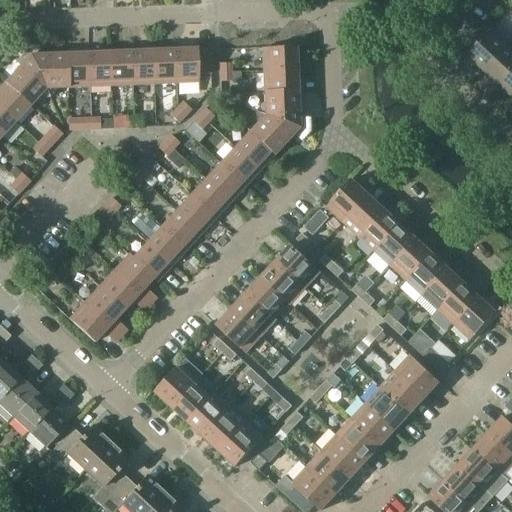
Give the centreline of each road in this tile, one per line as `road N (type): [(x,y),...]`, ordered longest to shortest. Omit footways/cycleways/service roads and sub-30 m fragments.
road 1 (residential): [(110,391),(332,136)]
road 2 (residential): [(511,293),(332,136)]
road 3 (residential): [(365,511),(511,348)]
road 4 (residential): [(511,136),(427,54),(430,31),(457,0)]
road 5 (residential): [(244,511),(110,391)]
road 6 (residential): [(110,391),(0,287)]
road 7 (residential): [(332,136),(329,29),(316,9)]
